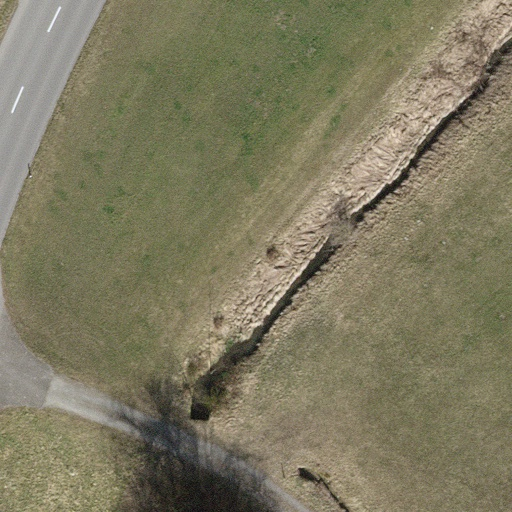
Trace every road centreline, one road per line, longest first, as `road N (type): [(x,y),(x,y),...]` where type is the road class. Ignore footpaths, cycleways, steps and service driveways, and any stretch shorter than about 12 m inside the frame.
road 1 (track): [(0,377),(150,429),(224,465),(284,511)]
road 2 (tertiary): [(0,144),(65,0)]
